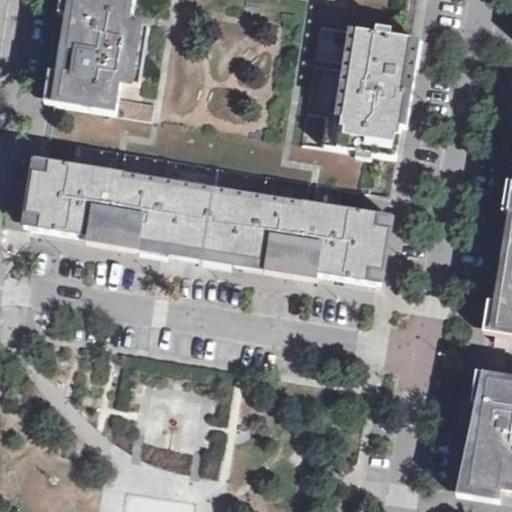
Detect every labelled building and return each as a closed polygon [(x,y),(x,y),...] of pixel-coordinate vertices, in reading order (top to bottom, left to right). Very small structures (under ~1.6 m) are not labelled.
[(136,0),(73,0),(66,44),(65,53),(63,52),(59,76),(61,77),(56,108),(118,118),(123,87),(130,88),(139,29),(132,28),(136,0)] [(408,74),(413,43),(408,42),(322,29),(317,60),(303,147),(393,161),(397,162),(406,109),(412,75),(408,74)] [(43,163),(32,232),(113,245),(205,260),(219,170),(119,154),(78,148),(75,168),(49,164),(43,163)] [(318,186),(219,170),(205,260),(294,275),(377,288),(388,219),(361,214),(364,194),(318,186)] [(511,240),(506,276),(502,275),(499,293),(503,294),(496,338),(511,340),(511,240)] [(511,381),(490,378),(483,422),(478,422),(475,439),(480,440),(472,489),(511,495),(511,381)]
